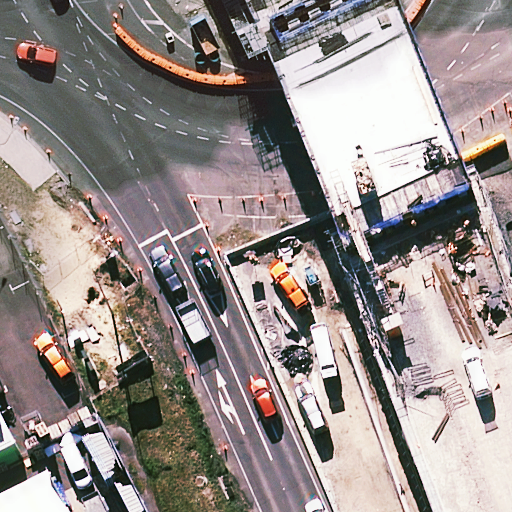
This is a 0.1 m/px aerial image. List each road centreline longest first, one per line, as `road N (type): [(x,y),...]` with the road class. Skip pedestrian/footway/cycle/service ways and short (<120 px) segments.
road 1 (motorway): [(492,511),(302,0)]
road 2 (primary): [(306,511),(209,271),(103,88)]
road 3 (primary): [(511,51),(395,109),(316,124),(217,117),(103,88)]
road 4 (motorway): [(365,0),(511,401)]
